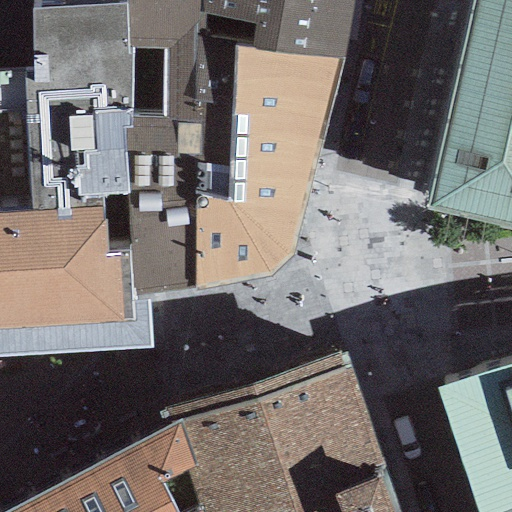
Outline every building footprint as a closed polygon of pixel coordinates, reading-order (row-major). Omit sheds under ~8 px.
[(0,0),(0,212),(102,207),(103,196),(128,195),(124,128),(130,128),(131,119),(133,48),(127,48),(126,3),(70,7),(30,10),(28,0),(0,0)] [(69,0),(70,7),(126,3),(127,48),(133,48),(164,49),(164,119),(131,119),(130,128),(124,128),(128,195),(128,253),(132,296),(147,295),(194,289),(195,165),(204,165),(199,36),(203,36),(205,16),(200,15),(200,0),(69,0)] [(234,46),(249,48),(341,60),(352,0),(200,0),(200,15),(205,16),(203,36),(233,41),(234,46)] [(511,0),(472,0),(425,208),(511,227),(511,0)] [(195,165),(194,289),(269,277),(290,253),(341,60),(249,48),(234,46),(233,41),(203,36),(199,36),(204,165),(195,165)] [(0,329),(133,320),(132,296),(128,253),(105,256),(102,207),(0,212),(0,329)] [(0,329),(0,356),(150,347),(147,295),(132,296),(133,320),(0,329)] [(394,511),(342,352),(157,414),(163,429),(178,422),(192,467),(186,470),(197,511),(201,509),(202,511),(394,511)] [(475,511),(511,511),(511,370),(436,391),(475,511)] [(163,429),(5,511),(202,511),(201,509),(197,511),(195,511),(176,511),(162,483),(186,470),(192,467),(178,422),(163,429)]
